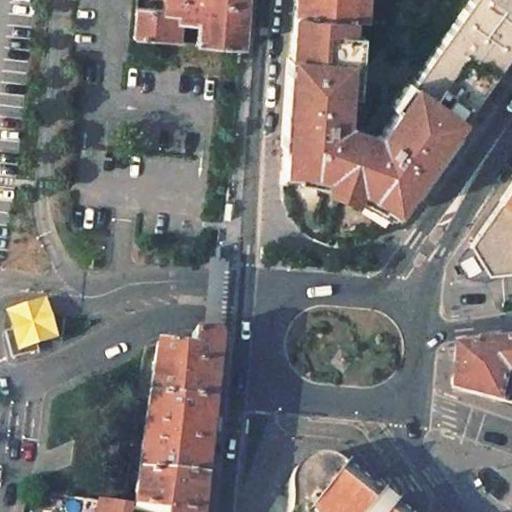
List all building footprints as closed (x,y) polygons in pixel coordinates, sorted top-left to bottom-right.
[(159,0),(158,10),(131,7),(129,39),(236,48),(237,30),(239,0),(159,0)] [(291,0),(291,13),(304,14),(349,20),(365,21),(365,0),(291,0)] [(511,0),(467,0),(405,87),(457,123),(464,112),(499,64),(511,45),(511,0)] [(290,196),(289,189),(304,14),(291,13),(283,125),(278,197),(282,212),(288,224),(296,233),(308,242),(317,246),(329,248),(341,249),(354,247),(363,243),(373,236),(382,227),(373,220),(368,225),(363,229),(357,232),(353,233),(348,235),(343,236),(336,236),(328,235),(322,234),(318,232),(315,230),(311,228),(307,225),(302,221),(297,215),(294,209),(291,203),(290,196)] [(368,225),(373,220),(382,227),(420,175),(457,123),(405,87),(388,110),(393,114),(377,139),(342,122),(344,89),(352,89),(355,38),(348,38),(349,20),(304,14),(289,189),(290,196),(291,203),(294,209),(297,215),(302,221),(307,225),(311,228),(315,230),(318,232),(322,234),(328,235),(336,236),(343,236),(348,235),(353,233),(357,232),(363,229),(368,225)] [(235,69),(236,48),(129,39),(126,96),(134,97),(132,126),(142,127),(138,180),(204,185),(213,68),(235,69)] [(511,179),(496,202),(511,212),(511,179)] [(511,212),(496,202),(474,234),(465,246),(467,249),(484,276),(490,276),(511,273),(511,212)] [(484,276),(467,249),(464,250),(455,265),(465,282),(483,285),(491,283),(490,276),(484,276)] [(40,307),(28,305),(18,314),(17,325),(6,328),(14,355),(41,347),(38,337),(47,329),(48,317),(40,307)] [(149,395),(211,403),(214,371),(217,338),(191,336),(189,351),(155,344),(154,354),(149,395)] [(511,371),(511,340),(505,342),(491,344),(490,340),(477,342),(478,345),(454,348),(452,388),(496,400),(504,372),(511,371)] [(137,472),(203,480),(207,441),(211,403),(149,395),(137,472)] [(398,511),(363,485),(337,464),(331,461),(322,458),(311,459),(302,462),(296,467),(292,473),(289,480),(287,487),(288,495),(289,504),(287,511),(398,511)] [(199,511),(203,480),(137,472),(132,508),(153,511),(199,511)] [(98,502),(96,511),(128,511),(129,507),(98,502)]
